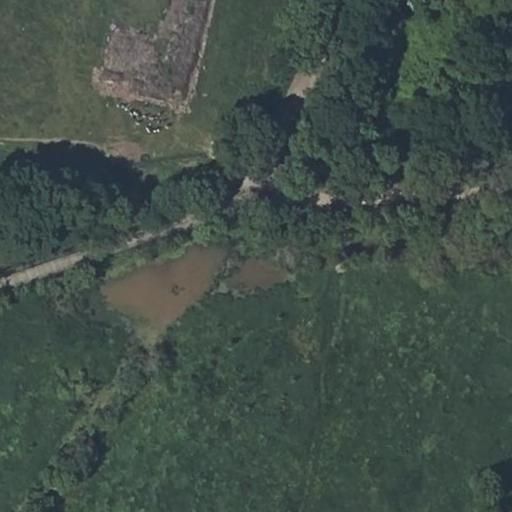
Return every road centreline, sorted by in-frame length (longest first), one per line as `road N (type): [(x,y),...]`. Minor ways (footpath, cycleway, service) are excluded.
road 1 (track): [(235,204),(287,192),(463,196),(511,188)]
road 2 (track): [(333,0),(272,156),(235,204)]
